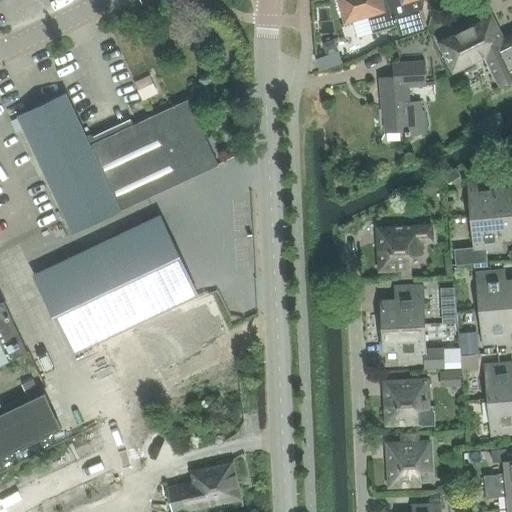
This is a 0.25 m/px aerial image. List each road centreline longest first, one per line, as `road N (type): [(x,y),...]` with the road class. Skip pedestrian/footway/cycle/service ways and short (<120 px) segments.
road 1 (tertiary): [(287,511),(270,0)]
road 2 (residential): [(366,511),(355,258)]
road 3 (tertiary): [(0,53),(114,0)]
